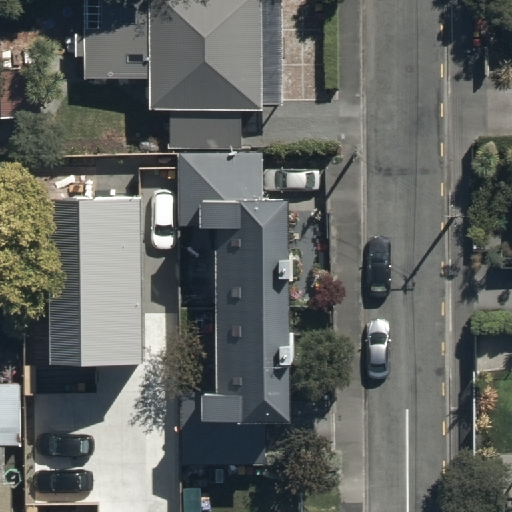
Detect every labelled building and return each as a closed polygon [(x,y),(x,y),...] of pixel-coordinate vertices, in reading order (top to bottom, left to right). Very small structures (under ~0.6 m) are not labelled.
[(242,146),(242,105),(284,105),(283,0),(81,0),(82,74),(151,74),(151,105),(162,105),(162,146),(242,146)] [(41,28),(0,29),(0,116),(44,115),(41,28)] [(285,415),(286,193),(263,193),(263,150),(178,150),(177,222),(215,222),(214,385),(184,385),(184,463),(270,464),(271,415),(285,415)] [(139,200),(46,200),(47,367),(141,366),(139,200)] [(21,383),(0,383),(0,442),(21,442),(21,383)] [(11,511),(11,478),(0,478),(0,511),(11,511)]
